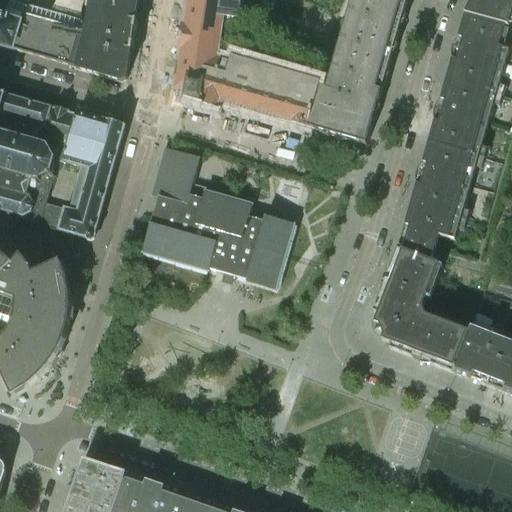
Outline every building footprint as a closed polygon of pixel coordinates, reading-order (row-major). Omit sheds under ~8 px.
[(135,38),(137,24),(136,23),(138,0),(91,0),(86,33),(77,69),(76,71),(121,83),(122,83),(124,83),(125,82),(126,81),(127,80),(131,53),(133,53),(135,38)] [(243,0),(189,0),(181,54),(182,54),(175,93),(187,95),(186,102),(201,105),(201,106),(220,112),(222,105),(308,130),(309,130),(323,89),(321,88),(322,86),(233,60),(232,65),(220,61),(222,47),(227,48),(231,22),(240,23),(243,0)] [(367,146),(387,74),(408,0),(358,0),(335,83),(355,88),(353,98),(323,89),(309,130),(367,146)] [(511,6),(511,0),(473,0),(465,17),(506,28),(510,29),(511,18),(511,6)] [(0,17),(0,47),(13,51),(69,67),(77,69),(86,33),(21,15),(18,22),(0,17)] [(506,28),(465,17),(458,40),(462,41),(456,62),(452,61),(446,82),(496,96),(509,52),(505,51),(510,31),(506,28)] [(496,96),(446,82),(441,102),(445,103),(439,124),(435,123),(429,144),(479,158),(496,96)] [(63,164),(76,117),(68,114),(68,112),(56,108),(55,111),(6,97),(7,94),(0,91),(0,211),(22,218),(23,222),(40,227),(46,206),(55,178),(50,177),(54,161),(63,164)] [(77,117),(76,117),(63,164),(83,169),(111,177),(126,127),(104,121),(103,122),(77,115),(77,117)] [(479,158),(429,144),(423,165),(427,166),(421,187),(417,186),(411,207),(461,221),(479,158)] [(158,211),(155,220),(152,220),(143,254),(209,273),(209,271),(245,281),(247,281),(246,284),(275,292),(294,226),(266,218),(265,223),(249,219),(253,207),(251,207),(251,208),(236,203),(236,202),(235,202),(235,203),(220,199),(220,198),(219,197),(218,198),(206,195),(206,194),(205,193),(202,201),(190,197),(201,160),(165,150),(152,197),(158,199),(155,210),(158,211)] [(111,177),(83,169),(70,213),(65,211),(59,232),(86,240),(88,242),(92,243),(95,241),(96,237),(95,235),(111,177)] [(59,232),(65,211),(46,206),(40,227),(59,232)] [(461,221),(411,207),(405,228),(409,229),(403,250),(433,258),(439,237),(455,242),(461,221)] [(436,321),(426,317),(423,309),(426,299),(430,300),(443,268),(431,263),(433,258),(403,250),(399,248),(390,272),(394,274),(387,294),(382,292),(374,314),(379,315),(374,326),(374,327),(374,329),(374,331),(374,333),(374,334),(375,336),(376,337),(377,338),(378,339),(380,341),(392,346),(390,350),(412,359),(414,354),(433,362),(432,366),(453,375),(454,374),(471,329),(470,329),(470,330),(438,317),(436,321)] [(70,291),(66,277),(61,264),(34,276),(32,272),(29,268),(27,264),(25,262),(22,258),(13,266),(9,263),(5,260),(1,257),(0,256),(0,273),(2,275),(4,277),(9,271),(11,273),(14,277),(17,282),(18,284),(19,286),(20,289),(21,291),(23,298),(24,304),(24,311),(23,318),(22,324),(19,330),(16,336),(12,342),(8,346),(3,342),(0,340),(0,373),(13,400),(16,398),(22,395),(27,391),(33,387),(38,383),(48,372),(56,361),(63,348),(68,334),(70,320),(71,305),(70,291)] [(0,340),(3,342),(8,346),(12,342),(16,336),(19,330),(22,324),(23,318),(24,311),(24,304),(23,298),(21,291),(20,289),(19,286),(18,284),(17,282),(14,277),(11,273),(9,271),(4,277),(2,275),(0,273),(0,340)] [(511,283),(495,279),(492,290),(511,295),(511,283)] [(470,381),(487,335),(471,328),(471,329),(454,374),(470,381)] [(485,387),(503,341),(487,335),(470,381),(485,387)] [(505,394),(511,375),(511,344),(503,341),(485,387),(505,394)] [(115,511),(128,476),(126,475),(127,475),(87,462),(86,462),(84,462),(83,462),(83,463),(82,464),(66,511),(115,511)] [(161,511),(169,490),(128,476),(115,511),(161,511)] [(180,511),(186,496),(169,490),(161,511),(180,511)] [(196,511),(200,501),(186,496),(180,511),(196,511)] [(215,511),(217,507),(200,501),(196,511),(215,511)]
